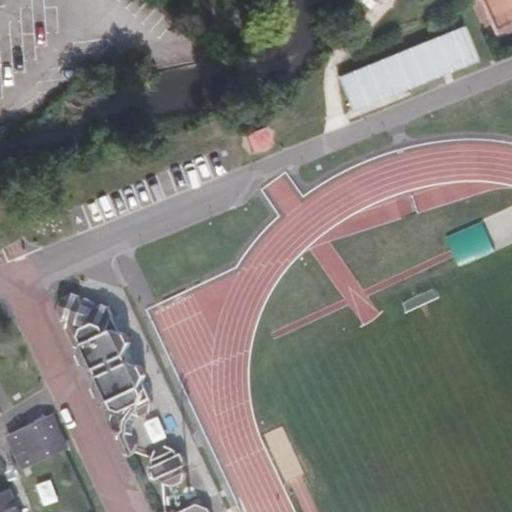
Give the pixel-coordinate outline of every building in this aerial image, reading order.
[(401,0),(359,0),(347,22),(379,38),(401,0)] [(466,70),(452,35),(326,85),(341,121),(466,70)] [(148,406),(152,402),(152,391),(113,302),(80,290),(70,292),(61,302),(125,447),(130,447),(134,446),(137,443),(138,439),(135,421),(140,411),(148,406)] [(64,447),(51,417),(9,433),(22,463),(64,447)] [(186,478),(189,461),(179,450),(167,447),(158,452),(153,459),(152,469),(162,482),(170,486),(178,482),(186,478)] [(19,511),(9,486),(0,490),(0,511),(19,511)] [(212,511),(206,504),(199,502),(183,507),(174,510),(166,508),(160,510),(159,511),(212,511)]
